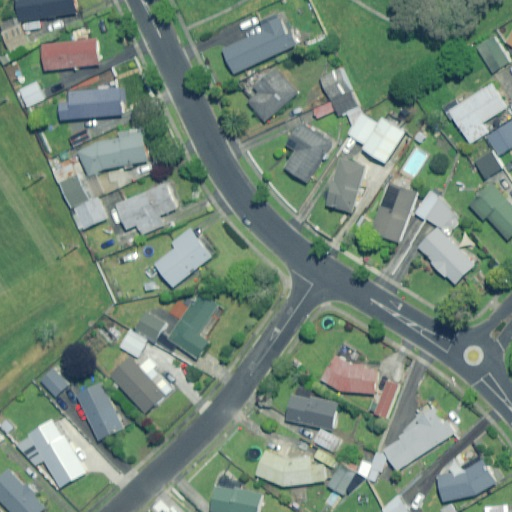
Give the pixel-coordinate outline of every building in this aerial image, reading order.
[(15,0),(20,24),(26,23),(41,20),(78,14),(75,0),(15,0)] [(295,48),(282,19),(264,27),(266,32),(223,52),(234,76),(295,48)] [(30,46),(21,26),(2,34),(11,54),(30,46)] [(99,66),(96,41),(42,47),(44,73),(99,66)] [(509,65),(495,41),(478,50),(492,75),(509,65)] [(299,96),(278,70),(245,97),(267,123),(299,96)] [(320,81),(331,102),(311,112),(316,122),(336,111),(339,118),(358,108),(339,71),(320,81)] [(46,101),(38,83),(20,92),(28,109),(46,101)] [(508,109),(493,86),(450,114),(471,146),(489,134),(483,125),(508,109)] [(125,116),(122,89),(71,94),(72,103),(59,105),(61,122),(125,116)] [(363,116),(350,137),(366,146),(364,149),(388,164),(407,135),(385,121),(381,127),(363,116)] [(334,146),(300,123),(294,133),(290,139),(301,146),(286,169),(309,184),(334,146)] [(73,149),(92,140),(86,128),(68,137),(73,149)] [(90,179),(105,172),(150,163),(144,135),(99,143),(79,153),(90,179)] [(502,171),(487,146),(470,156),(485,181),(502,171)] [(427,157),(413,148),(399,172),(414,180),(427,157)] [(368,169),(341,160),(325,206),(352,215),(368,169)] [(71,212),(99,200),(106,196),(98,179),(82,186),(78,177),(59,186),(71,212)] [(511,238),(511,205),(493,185),(481,195),(483,197),(471,207),(484,222),(488,219),(508,242),(511,238)] [(177,211),(167,186),(116,208),(126,232),(138,227),(142,237),(165,227),(161,218),(177,211)] [(418,196),(390,186),(372,233),(400,244),(418,196)] [(463,221),(433,194),(417,212),(437,230),(419,250),(433,262),(431,264),(457,288),(479,263),(449,237),(463,221)] [(99,200),(71,212),(81,233),(108,220),(99,200)] [(213,259),(191,230),(173,245),(177,250),(156,266),(174,289),(213,259)] [(163,334),(168,327),(146,314),(134,333),(149,342),(194,368),(210,342),(208,341),(219,322),(214,319),(220,308),(199,295),(190,311),(176,302),(169,314),(181,322),(171,339),(163,334)] [(149,342),(134,333),(131,331),(121,348),(139,359),(149,342)] [(147,415),(167,398),(175,391),(155,368),(147,375),(133,359),(113,377),(147,415)] [(380,371),(335,359),(328,384),(377,398),(373,414),(391,419),(399,386),(377,380),(380,371)] [(70,386),(55,369),(41,382),(56,399),(70,386)] [(124,430),(103,385),(78,398),(100,442),(124,430)] [(340,404),(290,395),(285,421),(322,430),(315,444),(336,454),(343,440),(334,436),(340,404)] [(445,425),(436,409),(416,422),(419,427),(400,439),(402,441),(384,452),(397,473),(457,434),(449,422),(445,425)] [(89,473),(55,421),(19,445),(35,469),(45,462),(63,490),(89,473)] [(262,451),(253,477),(284,488),(326,483),(324,465),(312,467),(311,459),(290,461),(262,451)] [(388,459),(377,454),(371,466),(364,462),(358,475),(375,484),(388,459)] [(499,485),(486,461),(469,471),(435,478),(441,504),(477,497),(499,485)] [(355,479),(342,469),(328,487),(341,497),(355,479)] [(27,490),(10,471),(0,480),(0,501),(10,511),(44,511),(48,509),(29,489),(27,490)] [(260,511),(263,496),(216,487),(211,511),(260,511)] [(383,511),(408,511),(400,497),(383,511)]
